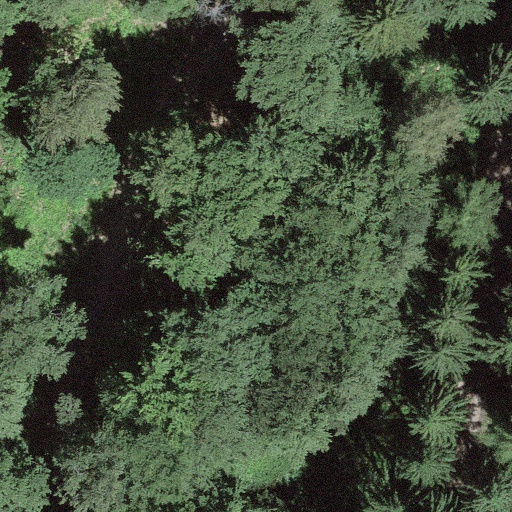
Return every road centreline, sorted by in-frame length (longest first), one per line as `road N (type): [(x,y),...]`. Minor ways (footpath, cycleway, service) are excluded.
road 1 (track): [(233,0),(0,390)]
road 2 (track): [(462,511),(511,192)]
